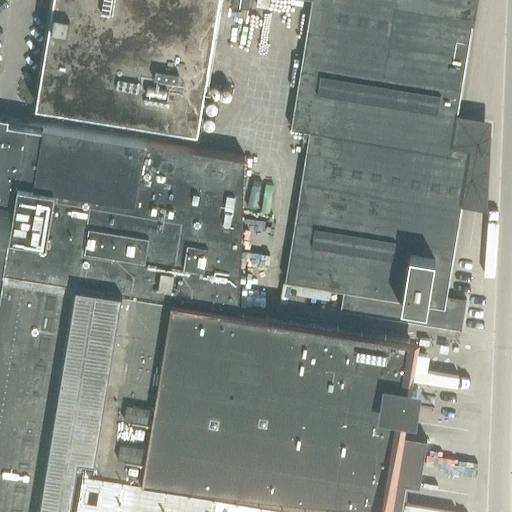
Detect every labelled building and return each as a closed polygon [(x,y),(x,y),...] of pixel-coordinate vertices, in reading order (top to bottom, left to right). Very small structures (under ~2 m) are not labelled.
[(198,130),(205,85),(208,65),(218,0),(313,0),(303,65),(301,65),(297,89),(299,89),(292,127),(311,131),(286,280),(345,290),(342,310),(343,310),(343,309),(460,328),(459,329),(461,330),(466,299),(455,298),(447,296),(446,296),(462,204),(462,201),(465,185),(465,183),(466,183),(472,146),(452,143),(454,132),(456,120),(457,113),(472,25),(473,25),(477,0),(53,0),(36,104),(198,130)] [(232,0),(232,7),(247,9),(248,0),(232,0)] [(0,511),(53,511),(55,499),(69,501),(79,438),(97,329),(99,315),(104,287),(238,308),(245,156),(79,129),(43,123),(42,127),(8,121),(9,116),(0,114),(0,296),(0,298),(0,511)] [(116,332),(94,470),(93,477),(97,478),(96,482),(150,491),(149,493),(264,511),(401,511),(406,483),(419,485),(427,438),(394,433),(398,410),(414,412),(416,400),(418,388),(402,385),(410,339),(122,293),(118,318),(99,315),(97,329),(116,332)] [(264,511),(149,493),(92,484),(91,488),(82,487),(77,511),(264,511)] [(405,498),(404,508),(427,511),(428,500),(405,498)]
